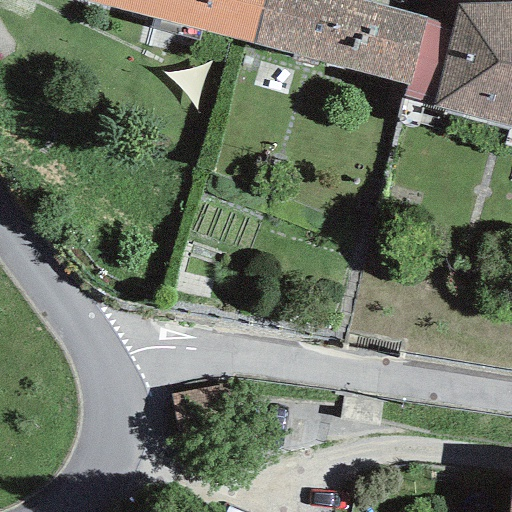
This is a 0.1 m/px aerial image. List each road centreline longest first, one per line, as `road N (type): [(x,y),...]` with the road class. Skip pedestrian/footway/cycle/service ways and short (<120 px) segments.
road 1 (residential): [(511,393),(198,353),(109,360)]
road 2 (tertiary): [(0,214),(109,360)]
road 3 (tertiary): [(109,360),(120,389),(119,428),(99,472),(60,511)]
